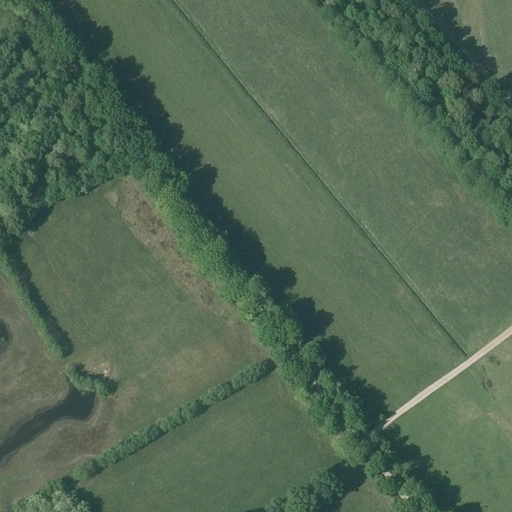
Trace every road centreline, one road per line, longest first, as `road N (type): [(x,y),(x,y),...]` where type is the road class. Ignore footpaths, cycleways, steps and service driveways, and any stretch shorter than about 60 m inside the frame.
road 1 (track): [(21,0),(414,511)]
road 2 (unknown): [(359,440),(511,322)]
road 3 (track): [(511,119),(402,0)]
